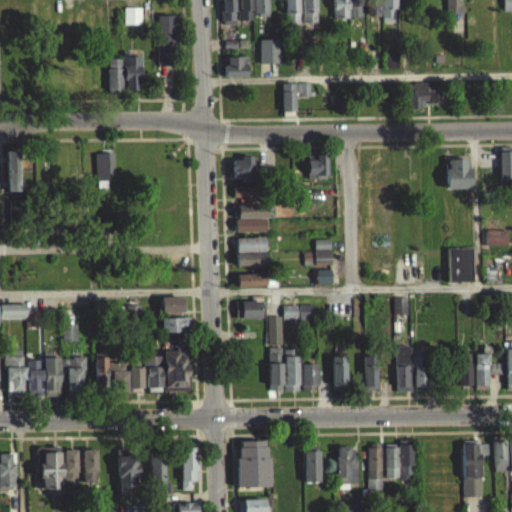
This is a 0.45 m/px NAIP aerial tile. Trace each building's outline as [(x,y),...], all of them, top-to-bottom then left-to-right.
[(232,0),(218,0),(220,32),(234,32),(232,0)] [(236,0),(237,28),(250,27),(249,0),(236,0)] [(296,0),(282,0),(283,32),(298,32),(296,0)] [(299,0),(301,37),(315,36),(314,0),(299,0)] [(330,0),(331,25),(360,25),(359,0),(330,0)] [(393,0),(365,0),(366,23),(381,22),(381,29),(394,28),(393,0)] [(460,21),(459,0),(444,0),(445,21),(460,21)] [(511,0),(501,0),(502,19),(511,18),(511,0)] [(250,1),(251,23),(266,22),(266,1),(250,1)] [(138,32),(139,15),(122,15),(122,31),(138,32)] [(156,73),(173,73),(172,40),(176,40),(176,22),(155,23),(156,73)] [(277,71),(276,47),(258,47),(258,71),(277,71)] [(121,97),(138,98),(139,60),(122,60),(121,97)] [(396,75),(396,61),(383,60),(383,75),(396,75)] [(224,84),(245,84),(246,64),(224,64),(224,84)] [(119,66),(105,66),(106,98),(120,98),(119,66)] [(308,90),(279,91),(280,119),(293,119),(293,103),(309,103),(308,90)] [(435,98),(425,98),(424,90),(405,90),(405,114),(435,113),(435,98)] [(5,199),(18,198),(17,157),(4,158),(5,199)] [(498,186),(511,185),(511,158),(497,159),(498,186)] [(112,180),(111,160),(93,161),(94,181),(112,180)] [(305,186),(325,185),(325,163),(305,163),(305,186)] [(230,165),(231,188),(251,188),(251,165),(230,165)] [(445,196),(468,195),(467,166),(444,167),(445,196)] [(252,207),(251,193),(231,194),(232,208),(252,207)] [(22,208),(7,209),(7,228),(23,228),(22,208)] [(235,214),(235,226),(272,224),(271,213),(235,214)] [(263,239),(263,226),(233,227),(233,240),(263,239)] [(506,253),(505,237),(482,238),(483,253),(506,253)] [(262,244),(234,245),(234,259),(263,258),(262,244)] [(329,247),(313,246),(312,256),(328,256),(329,247)] [(471,289),(470,254),(446,255),(446,289),(471,289)] [(329,258),(301,258),(302,271),(329,271),(329,258)] [(234,275),(263,274),(263,259),(234,260),(234,275)] [(329,291),(329,277),(313,277),(313,291),(329,291)] [(235,281),(235,295),(264,294),(264,280),(235,281)] [(182,319),(181,304),(159,304),(159,320),(182,319)] [(391,322),(406,321),(405,305),(391,305),(391,322)] [(233,308),(233,326),(257,326),(257,308),(233,308)] [(0,326),(24,326),(24,335),(37,334),(36,319),(24,319),(23,311),(0,311),(0,326)] [(311,311),(298,311),(298,328),(311,328),(311,311)] [(281,327),(295,326),(295,312),(280,312),(281,327)] [(159,325),(159,339),(188,339),(188,325),(159,325)] [(75,332),(61,332),(61,348),(75,348),(75,332)] [(411,399),(411,397),(425,397),(424,364),(409,364),(408,352),(393,353),(394,399),(411,399)] [(504,397),(511,396),(511,356),(503,356),(504,397)] [(5,404),(21,404),(20,388),(24,387),(24,373),(21,373),(20,357),(3,358),(5,404)] [(161,398),(186,399),(186,360),(161,360),(161,398)] [(486,396),(486,361),(457,361),(458,393),(471,393),(471,397),(486,396)] [(159,363),(144,363),(144,399),(159,399),(159,363)] [(282,398),(297,398),(296,363),(282,364),(282,398)] [(344,363),(329,364),(330,398),(345,398),(344,363)] [(375,397),(374,363),(361,363),(362,397),(375,397)] [(42,404),(59,403),(58,365),(41,365),(42,404)] [(64,401),(83,400),(81,365),(63,365),(64,401)] [(105,365),(92,365),(92,394),(105,393),(105,365)] [(39,367),(25,368),(26,398),(40,397),(39,367)] [(267,398),(280,397),(280,371),(266,371),(267,398)] [(298,371),(299,398),(315,398),(315,371),(298,371)] [(141,374),(127,374),(127,399),(141,399),(141,374)] [(125,378),(112,378),(112,397),(126,397),(125,378)] [(235,494),(266,494),(265,448),(234,448),(235,494)] [(492,479),(505,479),(504,448),(491,448),(492,479)] [(460,504),(479,504),(478,462),(486,462),(486,451),(459,452),(460,504)] [(365,452),(365,497),(380,497),(379,452),(365,452)] [(396,453),(397,486),(411,486),(410,453),(396,453)] [(60,496),(59,454),(34,455),(34,465),(38,465),(39,497),(60,496)] [(179,498),(188,497),(188,488),(195,488),(194,454),(178,455),(179,498)] [(395,455),(382,454),(382,485),(395,486),(395,455)] [(353,491),(354,455),(334,455),(334,491),(353,491)] [(94,456),(80,457),(81,492),(95,492),(94,456)] [(75,457),(62,457),(63,491),(75,491),(75,457)] [(301,490),(317,489),(317,458),(301,459),(301,490)] [(135,459),(114,459),(115,494),(136,493),(135,459)] [(163,499),(162,459),(147,460),(149,500),(163,499)] [(0,498),(14,498),(13,460),(0,460),(0,498)]
